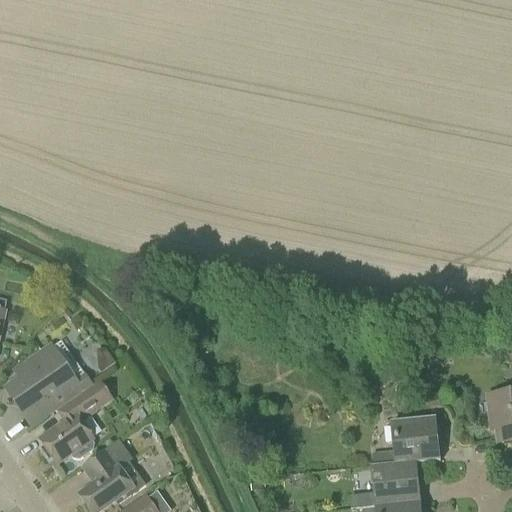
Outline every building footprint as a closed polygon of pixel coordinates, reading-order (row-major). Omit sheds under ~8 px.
[(83,373),(81,374),(60,344),(51,350),(29,366),(34,374),(17,386),(8,392),(26,419),(40,409),(47,419),(92,387),(83,373)] [(92,443),(93,442),(82,426),(114,403),(101,385),(76,403),(83,413),(40,443),(58,467),(71,458),(74,461),(79,462),(92,452),(94,447),(92,443)] [(511,397),(490,400),(493,432),(497,431),(499,444),(511,442),(511,397)] [(372,456),(374,468),(394,466),(416,464),(439,461),(436,421),(391,425),(393,454),(372,456)] [(120,444),(106,454),(83,470),(95,487),(79,498),(89,511),(105,511),(134,492),(119,470),(132,461),(120,444)] [(362,510),(420,504),(416,464),(394,466),(374,468),(371,468),(374,497),(351,499),(352,511),(362,510)] [(156,511),(146,497),(124,511),(156,511)]
